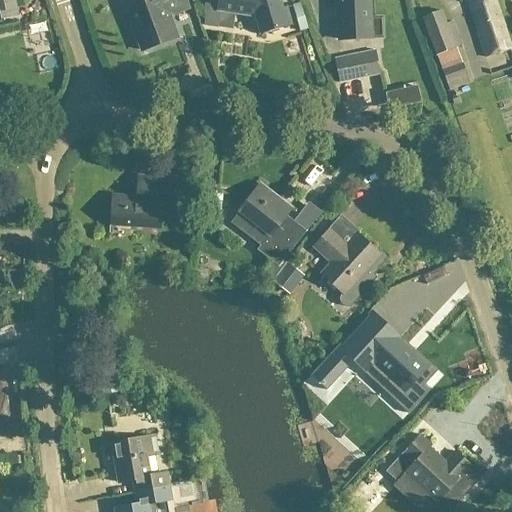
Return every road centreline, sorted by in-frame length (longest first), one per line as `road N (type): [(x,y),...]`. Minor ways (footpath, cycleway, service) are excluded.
road 1 (residential): [(102,117),(301,128),(373,140),(414,167),(434,193),(511,401)]
road 2 (residential): [(51,140),(36,478),(44,511)]
road 3 (residential): [(102,117),(64,0)]
